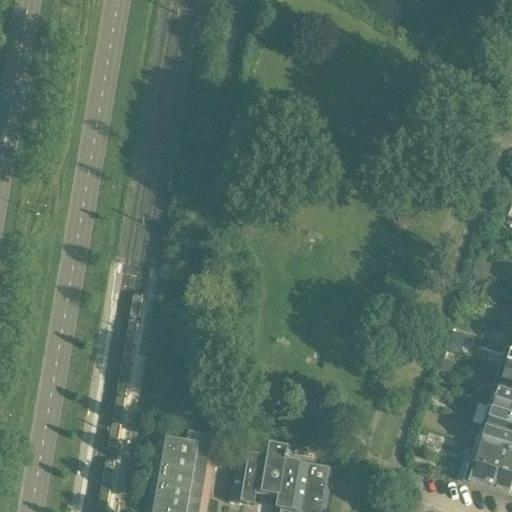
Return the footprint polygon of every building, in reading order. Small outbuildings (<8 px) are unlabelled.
[(511,353),(504,351),(498,370),(505,372),(511,374),(511,353)] [(511,374),(505,372),(498,370),(492,389),(498,391),(511,395),(511,374)] [(511,395),(498,391),(492,411),(511,417),(511,395)] [(486,430),(511,438),(511,417),(492,411),(486,409),(479,428),(486,430)] [(511,438),(486,430),(480,448),(511,458),(511,438)] [(204,511),(217,441),(186,436),(184,446),(155,441),(143,511),(204,511)] [(511,479),(511,458),(480,448),(474,468),(511,479)] [(325,511),(328,498),(332,473),(287,466),(288,460),(286,460),(287,453),(262,449),(260,461),(236,457),(228,505),(253,510),(255,498),(277,502),(275,511),(325,511)] [(508,501),(511,489),(511,479),(474,468),(462,464),(455,484),(508,501)]
